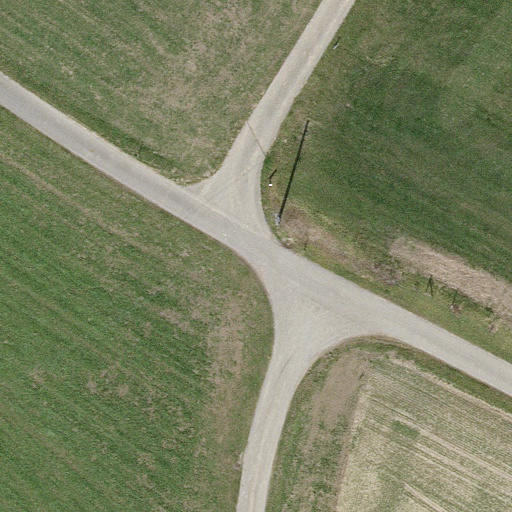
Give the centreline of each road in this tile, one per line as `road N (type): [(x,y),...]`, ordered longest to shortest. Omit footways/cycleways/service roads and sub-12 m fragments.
road 1 (residential): [(511,380),(326,286),(0,87)]
road 2 (track): [(230,229),(360,0)]
